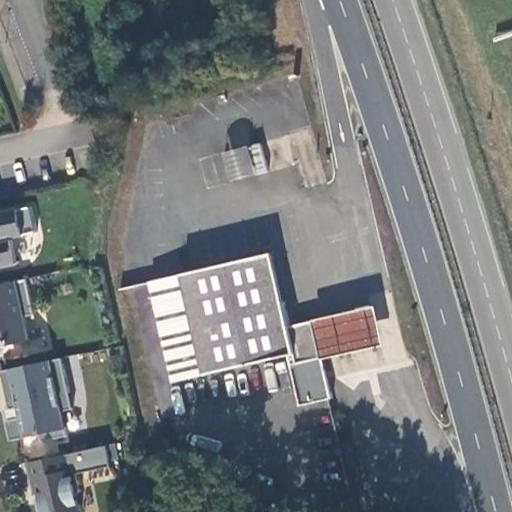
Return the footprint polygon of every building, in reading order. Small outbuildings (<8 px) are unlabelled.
[(316,71),(205,106),(229,186),(304,168),(310,189),(340,181),(335,160),(316,71)] [(37,233),(31,208),(0,214),(0,268),(17,265),(12,239),(37,233)] [(268,256),(146,284),(169,383),(295,355),(298,369),(321,364),(311,324),(284,330),(268,256)] [(28,280),(0,285),(0,354),(3,357),(10,346),(30,342),(25,318),(35,316),(28,280)] [(320,363),(382,348),(373,307),(310,322),(311,324),(320,363)] [(62,359),(2,372),(10,411),(20,408),(22,418),(7,421),(11,442),(41,435),(42,443),(68,437),(63,412),(74,410),(62,359)] [(108,446),(29,463),(36,495),(40,494),(42,503),(38,504),(39,511),(79,511),(82,511),(78,494),(82,493),(78,475),(112,468),(108,446)]
